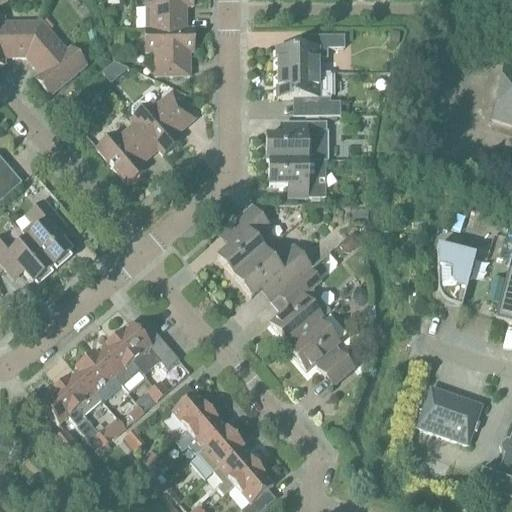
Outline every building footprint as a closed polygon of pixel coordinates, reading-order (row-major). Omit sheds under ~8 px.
[(185,33),(184,33),(184,18),(178,18),(177,10),(191,10),(191,0),(143,0),(143,10),(149,10),(150,33),(150,34),(185,33)] [(25,62),(40,27),(40,26),(2,26),(2,20),(0,20),(0,68),(3,69),(3,55),(11,55),(11,61),(24,61),(25,62)] [(45,22),(40,27),(48,35),(53,31),(45,22)] [(40,27),(25,62),(33,71),(38,67),(43,73),(33,82),(48,100),(84,68),(69,51),(65,55),(48,35),(40,27)] [(150,33),(144,33),(144,34),(144,56),(153,56),(153,80),(188,80),(188,64),(181,64),(181,56),(192,56),(192,33),(185,33),(150,34),(150,33)] [(276,77),(317,76),(316,59),(326,59),(326,49),(342,49),(342,39),(302,39),(302,52),(276,52),(276,77)] [(511,131),(511,71),(503,69),(487,124),(511,131)] [(317,76),(276,77),(276,102),(294,102),(295,120),(340,120),(340,106),(326,106),(326,92),(317,92),(317,76)] [(157,153),(162,158),(179,144),(170,133),(177,128),(181,133),(193,123),(170,96),(151,111),(148,107),(131,121),(130,122),(134,126),(135,126),(157,152),(157,153)] [(75,115),(84,107),(77,99),(68,108),(75,115)] [(161,159),(162,158),(157,153),(157,152),(135,126),(134,126),(130,122),(131,121),(130,122),(134,126),(116,141),(113,137),(95,152),(126,188),(144,173),(135,163),(141,157),(146,163),(157,153),(161,159)] [(268,165),(306,164),(306,151),(325,151),(325,125),(294,126),(294,140),(265,140),(265,164),(265,166),(267,165),(268,165)] [(0,203),(21,185),(0,159),(0,203)] [(268,165),(267,165),(267,190),(295,190),(295,202),(323,201),(323,189),(317,189),(317,180),(323,180),(323,164),(306,164),(268,165)] [(25,242),(51,271),(69,255),(52,234),(61,227),(43,205),(33,213),(39,220),(30,227),(35,234),(25,242)] [(233,282),(263,256),(253,244),(269,231),(249,209),(223,231),(224,232),(225,231),(236,244),(216,262),(233,282)] [(347,254),(359,244),(352,237),(341,247),(347,254)] [(511,243),(504,241),(500,259),(510,262),(494,322),(511,326),(511,243)] [(31,287),(51,271),(25,242),(15,250),(10,244),(1,252),(0,250),(0,269),(5,275),(14,267),(31,287)] [(461,309),(474,259),(435,249),(437,289),(437,291),(437,293),(438,294),(438,296),(439,297),(440,299),(441,300),(443,303),(446,305),(449,306),(450,307),(461,309)] [(263,256),(233,282),(249,301),(270,283),(281,296),(270,306),(270,307),(311,272),(292,250),(272,266),(263,256)] [(318,324),(318,325),(321,322),(301,299),(320,283),(311,272),(270,307),(279,318),(269,327),(288,349),(285,352),(286,352),(285,352),(288,349),(289,349),(318,324)] [(318,325),(318,324),(289,349),(288,349),(285,352),(286,352),(285,352),(305,375),(314,367),(332,389),(353,372),(334,350),(315,366),(337,347),(318,325)] [(111,343),(137,373),(141,378),(157,365),(166,375),(178,364),(157,340),(148,348),(130,327),(111,343)] [(371,341),(345,343),(346,364),(373,362),(371,341)] [(118,388),(137,373),(111,343),(93,358),(94,358),(93,359),(118,388)] [(94,358),(93,358),(92,357),(92,358),(92,357),(74,373),(73,374),(74,375),(75,374),(100,404),(118,388),(93,359),(94,358)] [(82,420),(100,404),(75,374),(74,375),(73,374),(74,373),(73,374),(74,375),(56,390),(82,420)] [(153,392),(160,400),(166,396),(159,387),(153,392)] [(186,435),(209,416),(193,397),(192,397),(184,388),(167,403),(175,412),(170,417),(186,435)] [(84,422),(82,420),(56,390),(37,406),(57,429),(67,421),(75,431),(84,422)] [(154,405),(160,400),(153,392),(147,397),(154,405)] [(466,449),(479,410),(429,392),(415,432),(466,449)] [(133,424),(142,416),(137,410),(128,418),(133,424)] [(224,433),(225,432),(224,433),(209,416),(186,435),(202,454),(225,434),(224,433)] [(106,447),(112,441),(118,437),(110,428),(98,438),(106,447)] [(511,430),(507,443),(505,442),(499,448),(500,456),(503,457),(494,482),(479,476),(473,494),(511,507),(511,430)] [(241,452),(242,452),(225,432),(224,433),(225,434),(202,454),(198,456),(214,475),(241,452)] [(80,474),(89,466),(62,433),(52,442),(80,474)] [(100,452),(106,447),(98,438),(92,443),(100,452)] [(133,438),(126,444),(134,454),(141,448),(133,438)] [(241,453),(241,452),(214,475),(224,487),(218,492),(223,498),(233,490),(256,471),(241,453)] [(146,470),(156,462),(151,456),(142,464),(146,470)] [(156,462),(146,470),(151,476),(161,468),(156,462)] [(256,471),(233,490),(248,508),(243,511),(264,511),(267,510),(259,500),(272,489),(256,471)] [(172,511),(179,505),(164,486),(155,493),(172,511)]
